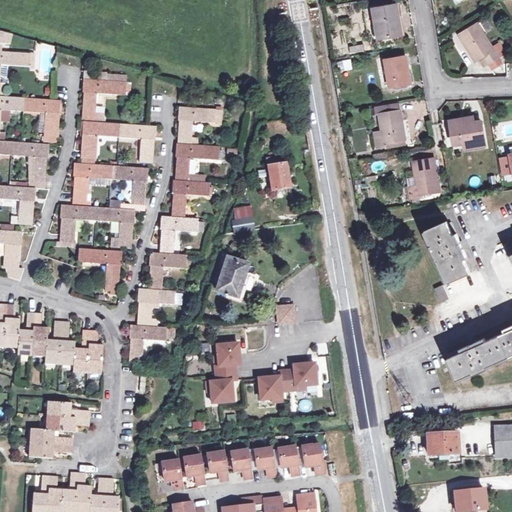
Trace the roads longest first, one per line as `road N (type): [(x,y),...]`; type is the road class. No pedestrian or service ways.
road 1 (secondary): [(386,511),(294,0)]
road 2 (residential): [(218,511),(218,492),(321,482),(334,511)]
road 3 (residential): [(0,282),(113,324)]
